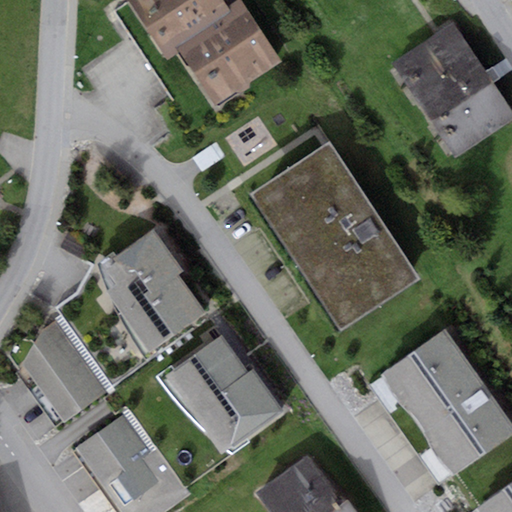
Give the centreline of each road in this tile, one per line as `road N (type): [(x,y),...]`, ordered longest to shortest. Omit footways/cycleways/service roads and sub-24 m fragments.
road 1 (residential): [(50,114),(104,127),(188,207),(406,511)]
road 2 (residential): [(50,114),(42,214),(0,305)]
